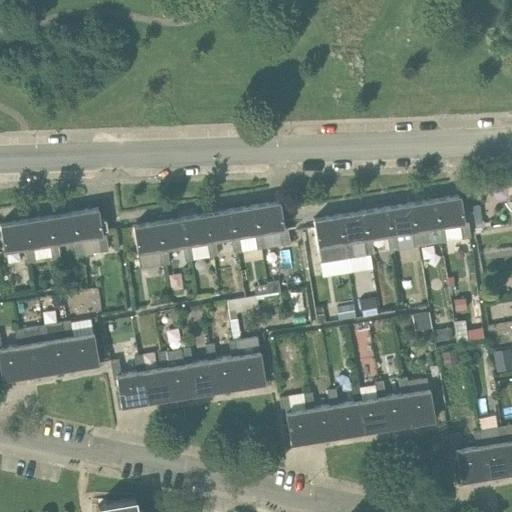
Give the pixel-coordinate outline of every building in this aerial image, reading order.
[(481,220),(475,185),(505,184),(506,194),(511,193),(511,192),(511,178),(468,179),(475,228),(482,227),(492,225),(491,219),(481,220)] [(443,242),(470,237),(467,222),(463,222),(459,195),(432,200),(437,227),(440,226),(443,242)] [(440,226),(437,227),(432,200),(410,203),(414,230),(418,230),(421,246),(443,242),(440,226)] [(265,248),(290,244),(287,228),(283,228),(279,201),(254,205),(259,232),(263,232),(265,248)] [(418,230),(414,230),(410,203),(384,208),(389,235),(392,234),(395,250),(421,246),(418,230)] [(263,232),(259,232),(254,205),(230,209),(235,237),(238,236),(241,252),(265,248),(263,232)] [(84,254),(108,250),(105,235),(102,235),(97,208),(73,212),(77,239),(82,238),(84,254)] [(392,234),(389,235),(384,208),(360,211),(365,238),(369,238),(371,254),(395,250),(392,234)] [(238,236),(235,237),(230,209),(206,214),(210,241),(214,240),(217,256),(241,252),(238,236)] [(369,238),(365,238),(360,211),(338,215),(342,242),(346,242),(348,258),(371,254),(369,238)] [(53,243),(57,243),(73,240),(77,239),(73,212),(48,216),(53,243)] [(214,240),(210,241),(206,214),(181,218),(186,245),(190,244),(192,260),(217,256),(214,240)] [(318,246),(338,243),(342,242),(338,215),(313,219),(318,246)] [(57,243),(53,243),(48,216),(24,220),(28,247),(33,247),(35,259),(51,257),(51,260),(60,259),(57,243)] [(190,244),(186,245),(181,218),(157,222),(162,249),(166,248),(168,264),(192,260),(190,244)] [(0,227),(4,252),(24,248),(28,247),(24,220),(0,224),(0,227)] [(166,248),(162,249),(157,222),(133,226),(140,268),(168,264),(166,248)] [(76,256),(84,254),(82,238),(77,239),(73,240),(76,256)] [(28,247),(24,248),(27,264),(36,262),(35,259),(33,247),(28,247)] [(280,290),(278,280),(266,282),(266,284),(268,292),(271,291),(280,290)] [(268,292),(266,284),(254,286),(256,295),(268,293),(268,292)] [(304,310),(301,291),(290,293),(290,290),(283,291),(285,308),(292,308),(292,311),(304,310)] [(62,305),(60,294),(51,295),(53,306),(62,305)] [(226,300),(228,308),(235,307),(236,312),(257,309),(254,296),(226,300)] [(376,308),(376,309),(377,309),(375,296),(359,299),(361,312),(362,312),(362,311),(376,308)] [(336,307),(338,319),(355,317),(352,304),(336,307)] [(175,321),(180,313),(174,309),(168,316),(175,321)] [(431,327),(428,311),(410,314),(413,331),(431,327)] [(456,342),(467,341),(466,330),(464,320),(453,321),(456,342)] [(73,336),(73,335),(70,321),(62,322),(65,338),(69,337),(73,336)] [(235,355),(240,387),(264,383),(259,351),(256,335),(240,337),(237,321),(230,323),(233,339),(229,340),(232,355),(235,355)] [(50,372),(74,368),(69,337),(65,338),(62,322),(38,326),(41,342),(45,341),(50,372)] [(26,376),(50,372),(45,341),(41,342),(38,326),(14,330),(17,346),(21,345),(26,376)] [(451,327),(438,329),(439,341),(453,339),(451,327)] [(0,369),(2,380),(26,376),(21,345),(17,346),(14,330),(0,332),(0,369)] [(69,337),(74,368),(98,363),(92,332),(73,335),(73,336),(69,337)] [(235,355),(232,355),(215,358),(213,342),(211,342),(211,343),(205,344),(208,359),(211,359),(216,390),(240,387),(235,355)] [(211,359),(208,359),(191,362),(188,347),(182,348),(184,364),(187,363),(193,394),(216,390),(211,359)] [(169,398),(193,394),(187,363),(184,364),(182,348),(157,352),(160,368),(164,367),(169,398)] [(511,359),(510,348),(492,352),(497,373),(511,369),(511,359)] [(462,363),(460,350),(441,353),(444,366),(462,363)] [(145,402),(169,398),(164,367),(160,368),(157,352),(138,355),(138,356),(134,357),(136,372),(140,371),(145,402)] [(121,406),(145,402),(140,371),(136,372),(134,357),(132,357),(110,360),(112,376),(116,375),(121,406)] [(409,393),(409,391),(406,375),(398,377),(401,394),(405,394),(409,393)] [(376,396),(377,398),(381,398),(386,428),(410,424),(405,394),(401,394),(398,377),(377,380),(374,381),(374,382),(376,396)] [(353,402),(357,401),(362,401),(362,398),(359,383),(350,385),(353,402)] [(336,387),(326,389),(329,404),(329,406),(333,405),(338,404),(336,387)] [(405,394),(410,424),(434,420),(429,388),(409,391),(409,393),(405,394)] [(311,391),(302,392),(305,410),(309,409),(314,408),(314,406),(311,391)] [(285,413),(290,443),(314,440),(309,409),(305,410),(302,392),(279,396),(282,413),(285,413)] [(362,432),(386,428),(381,398),(377,398),(376,396),(362,398),(362,401),(357,401),(362,432)] [(357,401),(353,402),(338,404),(333,405),(338,436),(362,432),(357,401)] [(329,406),(329,404),(314,406),(314,408),(309,409),(314,440),(338,436),(333,405),(329,406)] [(511,472),(511,423),(497,426),(497,427),(499,443),(503,443),(508,473),(511,472)] [(479,446),(484,477),(508,473),(503,443),(499,443),(497,427),(482,429),(482,430),(473,431),(476,447),(479,446)] [(460,481),(484,477),(479,446),(476,447),(473,431),(449,435),(452,451),(455,450),(460,481)] [(98,511),(137,511),(135,498),(97,505),(98,511)]
